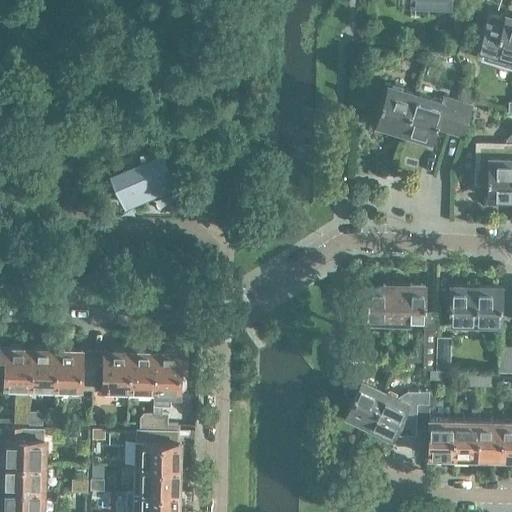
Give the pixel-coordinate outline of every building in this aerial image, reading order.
[(511,67),(511,15),(505,13),(500,30),(499,30),(497,34),(489,31),(481,58),(511,67)] [(435,39),(447,39),(449,39),(449,28),(436,27),(435,39)] [(417,60),(426,60),(429,50),(420,50),(417,60)] [(403,130),(414,92),(388,84),(382,101),(381,100),(380,105),(381,105),(376,122),(403,130)] [(462,88),(459,98),(469,101),(472,92),(462,88)] [(444,101),(414,92),(403,130),(431,139),(434,127),(437,128),(437,127),(447,130),(447,131),(448,131),(458,98),(446,95),(444,101)] [(462,135),(471,106),(472,103),(458,98),(448,131),(449,131),(460,134),(460,135),(462,135)] [(169,147),(175,163),(190,157),(183,141),(169,147)] [(511,197),(511,141),(503,141),(503,144),(478,143),(477,168),(474,168),(474,184),(488,185),(487,197),(511,197)] [(168,164),(169,164),(165,153),(147,161),(144,149),(131,152),(135,166),(129,169),(123,155),(111,161),(116,174),(111,176),(115,185),(113,185),(118,197),(120,196),(123,203),(165,185),(166,189),(176,184),(168,164)] [(416,352),(411,351),(411,360),(423,360),(423,368),(430,369),(436,369),(437,343),(438,312),(424,312),(424,300),(425,300),(426,296),(424,296),(425,283),(382,282),(382,286),(366,286),(366,296),(365,296),(364,313),(366,313),(365,319),(424,321),(423,342),(416,342),(416,352)] [(475,322),(476,284),(474,284),(474,286),(468,286),(468,284),(450,284),(449,322),(475,322)] [(502,285),(476,284),(475,322),(501,323),(502,285)] [(449,343),(437,343),(436,369),(442,369),(448,369),(449,343)] [(28,389),(29,347),(23,347),(21,345),(11,344),(10,344),(8,347),(0,347),(0,361),(5,361),(4,389),(28,389)] [(55,390),(56,348),(47,348),(46,345),(36,345),(35,345),(33,347),(29,347),(28,389),(55,390)] [(511,370),(511,346),(502,346),(502,345),(500,345),(499,370),(511,370)] [(91,387),(92,349),(81,349),(72,348),(70,346),(60,346),(58,348),(56,348),(55,390),(80,391),(80,387),(91,387)] [(128,393),(129,350),(127,350),(125,347),(115,347),(113,350),(104,349),(104,350),(92,349),(91,387),(102,388),(102,392),(128,393)] [(152,393),(153,351),(152,351),(150,348),(140,348),(138,350),(129,350),(128,393),(152,393)] [(163,351),(153,351),(152,393),(179,393),(179,390),(180,390),(181,390),(183,389),(184,388),(185,388),(186,386),(186,385),(187,384),(187,383),(187,382),(186,380),(185,379),(184,377),(183,377),(182,376),(181,376),(179,376),(179,366),(185,366),(185,352),(177,351),(175,349),(165,349),(163,351)] [(377,358),(378,350),(367,349),(366,357),(377,358)] [(411,360),(411,351),(399,351),(399,359),(411,360)] [(368,425),(385,391),(364,381),(367,375),(358,370),(361,369),(361,368),(359,369),(357,369),(354,371),(352,373),(351,374),(349,376),(348,377),(346,380),(346,382),(345,384),(344,387),(344,389),(344,391),(344,392),(345,392),(345,391),(354,395),(345,414),(368,425)] [(442,369),(436,369),(430,369),(429,380),(442,380),(442,369)] [(477,383),(478,375),(467,375),(467,383),(477,383)] [(491,375),(478,375),(477,383),(491,384),(491,375)] [(392,436),(398,422),(408,402),(385,391),(368,425),(392,436)] [(429,428),(429,417),(429,402),(417,401),(417,402),(417,428),(427,428),(429,428)] [(417,402),(408,402),(398,422),(404,425),(404,428),(405,428),(405,427),(416,428),(417,428),(417,402)] [(38,410),(29,410),(29,421),(42,421),(42,415),(38,410)] [(152,423),(153,412),(142,412),(139,415),(139,423),(152,423)] [(179,413),(153,412),(152,423),(178,424),(178,423),(178,413),(179,413)] [(451,456),(452,418),(429,417),(429,428),(428,455),(431,455),(432,458),(441,458),(442,455),(451,456)] [(476,456),(477,419),(452,418),(451,456),(455,456),(456,458),(465,458),(466,456),(476,456)] [(500,457),(501,419),(477,419),(476,456),(479,456),(480,459),(489,459),(490,457),(500,457)] [(511,419),(501,419),(500,457),(503,457),(504,459),(511,459),(511,419)] [(44,426),(11,425),(3,425),(3,436),(2,436),(2,447),(0,449),(0,458),(2,461),(2,462),(43,463),(43,439),(44,426)] [(93,427),(92,438),(105,439),(105,427),(93,427)] [(178,429),(178,428),(139,427),(139,428),(135,428),(134,464),(178,465),(178,456),(180,455),(181,445),(181,444),(178,442),(178,439),(177,439),(178,429)] [(42,488),(43,463),(2,462),(2,463),(0,464),(0,474),(1,476),(1,487),(42,488)] [(178,467),(178,465),(134,464),(134,489),(177,491),(177,481),(180,479),(180,469),(178,467)] [(103,477),(90,477),(90,490),(103,489),(103,477)] [(87,478),(85,478),(71,478),(71,489),(86,490),(87,478)] [(41,511),(42,488),(1,487),(1,488),(0,488),(0,500),(1,501),(0,511),(41,511)] [(177,492),(177,491),(134,489),(132,511),(176,511),(176,506),(179,504),(179,494),(177,492)]
